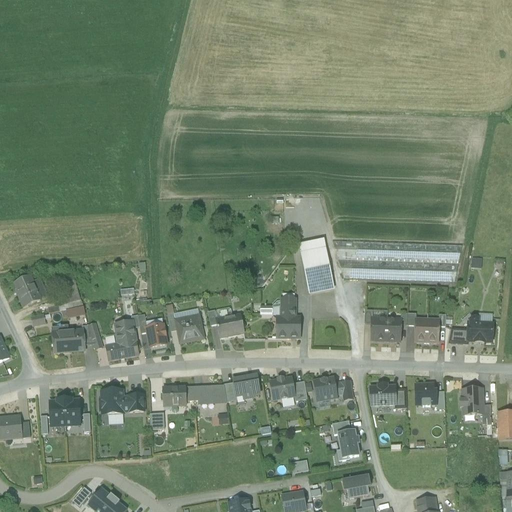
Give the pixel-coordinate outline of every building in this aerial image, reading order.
[(461,248),(331,243),(343,281),(454,285),(461,248)] [(323,252),(301,257),(303,264),(325,259),(323,252)] [(325,259),(303,264),(308,286),(330,281),(325,259)] [(481,269),(482,260),(472,260),(471,269),(481,269)] [(39,281),(32,284),(29,279),(14,285),(21,300),(19,301),(23,310),(40,303),(40,301),(47,298),(39,281)] [(330,281),(308,286),(310,295),(332,291),(330,281)] [(74,282),(58,287),(64,307),(80,302),(74,282)] [(295,301),(281,301),(281,303),(281,319),(295,319),(295,301)] [(80,302),(64,307),(58,308),(59,314),(66,313),(67,319),(68,321),(75,319),(75,317),(85,315),(83,309),(80,302)] [(295,319),(281,319),(281,303),(277,303),(272,308),(266,308),(266,307),(265,307),(264,308),(260,308),(260,315),(272,315),(277,319),(276,340),(299,341),(300,320),(295,319)] [(229,310),(216,312),(215,314),(217,322),(216,322),(217,327),(218,331),(217,331),(218,333),(220,340),(234,338),(233,336),(243,334),(240,317),(232,319),(231,311),(229,310)] [(215,313),(207,314),(210,328),(217,327),(216,322),(217,322),(215,314),(215,313)] [(372,313),(365,313),(364,327),(371,327),(371,321),(372,321),(372,313)] [(416,316),(407,316),(407,328),(415,328),(415,322),(416,316)] [(43,317),(31,320),(33,328),(45,325),(43,317)] [(138,318),(137,318),(139,330),(141,336),(147,335),(146,330),(147,330),(145,317),(138,318)] [(138,318),(131,319),(132,324),(134,331),(139,330),(137,318),(138,318)] [(200,319),(174,325),(178,346),(191,344),(191,345),(205,343),(200,319)] [(492,327),(478,326),(478,323),(476,320),(472,320),(470,323),(469,325),(468,325),(467,332),(467,343),(468,343),(474,343),(474,344),(475,345),(483,345),(484,345),(484,344),(491,344),(492,327)] [(372,321),(371,321),(371,327),(370,342),(386,343),(387,321),(372,321)] [(400,322),(387,321),(386,343),(400,344),(401,328),(401,322),(400,322)] [(415,322),(415,328),(414,344),(426,345),(427,323),(415,322)] [(439,323),(427,323),(426,345),(438,345),(439,329),(439,323)] [(132,324),(116,327),(115,328),(118,346),(128,345),(127,342),(135,340),(134,331),(132,324)] [(95,326),(88,328),(89,340),(92,340),(93,342),(99,340),(95,326)] [(147,330),(146,330),(147,335),(150,350),(167,347),(165,338),(166,338),(165,332),(164,332),(163,327),(147,330)] [(68,328),(52,330),(54,355),(64,355),(64,352),(84,350),(84,348),(83,341),(83,333),(82,333),(68,334),(68,328)] [(467,332),(451,332),(448,346),(467,347),(468,343),(467,343),(467,332)] [(89,341),(83,341),(84,348),(94,347),(93,342),(92,340),(89,340),(89,341)] [(99,340),(93,342),(94,347),(96,352),(102,350),(99,340)] [(118,346),(105,349),(108,363),(139,358),(135,340),(127,342),(128,345),(118,346)] [(0,341),(0,364),(9,360),(0,341)] [(256,378),(233,383),(233,385),(236,399),(243,398),(244,402),(253,400),(252,397),(259,396),(256,378)] [(269,384),(273,403),(294,399),(292,386),(291,380),(283,382),(283,380),(278,381),(278,383),(269,384)] [(333,381),(313,384),(317,404),(337,400),(336,398),(342,396),(340,385),(334,386),(333,381)] [(304,384),(292,386),(294,399),(295,404),(307,402),(304,384)] [(349,384),(340,385),(342,396),(344,403),(352,401),(349,384)] [(233,385),(223,387),(223,388),(224,388),(226,401),(226,405),(237,403),(236,399),(233,385)] [(369,390),(370,408),(395,407),(395,393),(394,389),(386,389),(386,387),(378,387),(378,389),(369,390)] [(433,387),(414,387),(415,407),(422,407),(422,409),(430,409),(430,407),(436,407),(437,407),(436,395),(433,394),(433,387)] [(223,388),(198,389),(198,403),(199,403),(226,401),(224,388),(223,388)] [(198,389),(185,390),(186,404),(198,403),(198,389)] [(185,390),(162,391),(163,409),(186,408),(186,404),(185,390)] [(482,391),(462,392),(463,402),(460,402),(460,410),(463,410),(463,418),(482,417),(483,417),(482,408),(482,391)] [(122,392),(101,394),(101,402),(100,402),(100,413),(107,413),(107,418),(123,417),(123,414),(129,414),(129,400),(122,401),(122,392)] [(407,410),(406,392),(395,393),(395,407),(395,411),(407,410)] [(436,413),(445,412),(444,394),(436,395),(437,407),(436,407),(436,413)] [(129,398),(129,400),(129,414),(129,415),(143,414),(143,398),(129,398)] [(64,402),(65,428),(80,427),(79,403),(68,403),(68,401),(64,402)] [(50,428),(65,428),(64,402),(60,402),(60,404),(49,404),(50,428)] [(490,407),(482,408),(483,417),(482,417),(482,427),(486,427),(491,427),(490,407)] [(511,413),(497,414),(497,421),(497,422),(498,428),(497,428),(497,429),(498,429),(498,435),(498,436),(498,443),(511,442),(511,413)] [(164,432),(164,416),(150,416),(150,433),(164,432)] [(21,418),(0,420),(0,441),(6,441),(6,438),(21,437),(21,440),(23,440),(21,425),(21,418)] [(349,423),(332,426),(334,437),(338,437),(338,436),(350,434),(349,423)] [(29,424),(21,425),(23,440),(30,439),(29,424)] [(350,434),(338,436),(338,437),(341,453),(337,453),(338,464),(349,462),(348,460),(359,458),(357,446),(359,446),(358,440),(356,440),(354,434),(350,434)] [(293,475),(309,472),(307,462),(292,465),(293,475)] [(347,494),(348,501),(368,497),(366,485),(369,485),(368,478),(342,483),(344,495),(347,494)] [(91,496),(84,490),(72,504),(79,510),(91,496)] [(87,508),(92,511),(105,511),(114,502),(101,491),(87,508)] [(304,511),(302,495),(282,498),(284,511),(304,511)] [(436,511),(435,500),(416,502),(417,511),(436,511)] [(105,511),(125,511),(114,502),(105,511)] [(228,505),(228,511),(250,511),(249,502),(228,505)]
